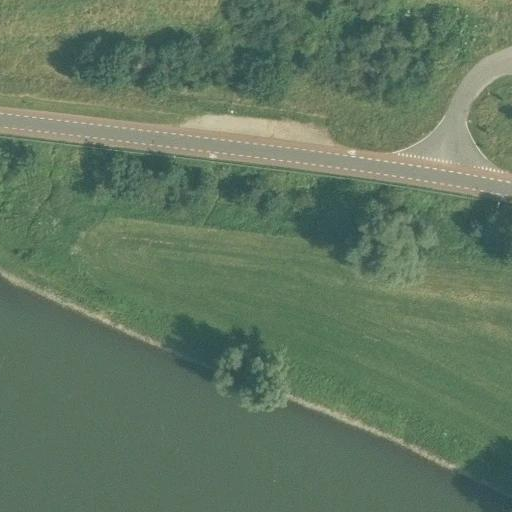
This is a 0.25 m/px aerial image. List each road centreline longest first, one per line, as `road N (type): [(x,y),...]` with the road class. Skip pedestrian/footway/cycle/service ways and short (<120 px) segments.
road 1 (secondary): [(436,174),(0,120)]
road 2 (unclassified): [(511,62),(486,69),(466,92),(436,174)]
